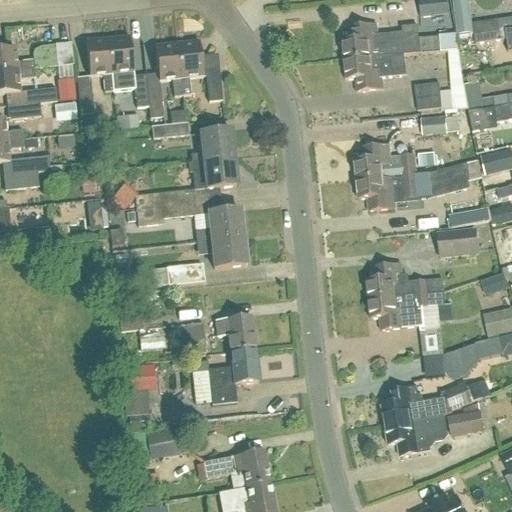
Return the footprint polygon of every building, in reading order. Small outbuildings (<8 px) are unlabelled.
[(446,0),(430,0),(418,1),(420,20),(448,16),(446,0)] [(457,18),(456,18),(459,39),(474,37),(471,22),(457,19),(457,18)] [(511,21),(474,28),(476,37),(477,37),(500,33),(511,31),(511,21)] [(344,65),(404,59),(404,58),(459,53),(457,42),(440,43),(440,40),(418,41),(417,27),(401,29),(402,34),(377,37),(377,29),(349,32),(351,44),(342,45),(344,65)] [(477,37),(476,37),(477,47),(507,42),(509,55),(511,54),(511,31),(500,33),(477,37)] [(133,80),(129,40),(107,43),(112,95),(135,93),(137,111),(148,110),(150,122),(162,120),(159,89),(147,91),(146,79),(133,80)] [(102,79),(103,96),(112,95),(107,43),(85,45),(89,80),(102,79)] [(177,47),(182,100),(191,99),(189,82),(205,81),(208,106),(221,104),(218,72),(201,74),(198,45),(177,47)] [(57,70),(73,68),(70,46),(55,48),(57,70)] [(173,101),(182,100),(177,47),(154,50),(158,86),(172,84),(173,101)] [(0,75),(34,72),(33,63),(16,65),(15,52),(0,53),(0,75)] [(404,59),(344,65),(346,84),(355,84),(356,96),(383,93),(382,82),(407,80),(404,59)] [(18,83),(34,81),(34,72),(0,75),(0,98),(20,96),(18,83)] [(80,118),(93,117),(90,84),(77,85),(80,118)] [(441,111),(441,106),(439,86),(415,89),(419,114),(441,111)] [(56,93),(24,95),(25,108),(39,106),(59,103),(56,93)] [(509,98),(492,101),(493,110),(495,110),(510,108),(509,98)] [(25,108),(7,110),(8,124),(41,121),(39,106),(25,108)] [(511,107),(510,108),(495,110),(497,125),(511,123),(511,107)] [(483,111),(470,113),(473,134),(487,132),(483,111)] [(423,138),(447,136),(445,120),(421,122),(423,138)] [(0,145),(23,143),(22,134),(5,136),(4,122),(0,122),(0,145)] [(152,142),(188,139),(187,126),(151,130),(152,142)] [(191,167),(234,162),(231,133),(200,137),(202,157),(190,158),(191,167)] [(7,153),(24,151),(23,143),(0,145),(0,167),(9,166),(7,153)] [(416,178),(436,175),(434,156),(418,158),(420,169),(415,170),(414,159),(399,160),(400,161),(390,162),(389,149),(362,151),(363,163),(354,164),(356,184),(416,178)] [(486,179),(511,172),(511,154),(511,152),(481,160),(486,179)] [(14,178),(37,176),(36,162),(12,164),(14,178)] [(206,194),(237,190),(234,162),(191,167),(192,174),(196,173),(198,195),(206,194)] [(478,164),(436,175),(416,178),(356,184),(358,204),(367,203),(368,215),(394,213),(394,204),(418,202),(418,200),(431,197),(431,195),(468,186),(482,182),(478,164)] [(39,190),(37,176),(14,178),(3,179),(5,194),(39,190)] [(194,193),(134,199),(136,212),(195,206),(194,193)] [(111,231),(109,203),(92,204),(94,232),(111,231)] [(162,222),(196,219),(195,206),(136,212),(137,230),(163,227),(162,222)] [(506,210),(492,213),(495,228),(509,225),(506,210)] [(487,212),(448,219),(450,232),(489,225),(487,212)] [(9,233),(7,222),(6,213),(0,213),(0,236),(9,235),(10,247),(42,244),(40,230),(9,233)] [(199,246),(242,242),(239,213),(208,216),(210,236),(199,238),(199,246)] [(441,261),(479,258),(476,232),(439,236),(441,261)] [(242,242),(199,246),(200,254),(212,252),(214,272),(245,269),(242,242)] [(368,303),(417,298),(416,285),(408,286),(408,279),(401,279),(400,267),(373,270),(375,282),(366,283),(368,303)] [(203,273),(167,277),(168,289),(204,286),(203,273)] [(501,277),(480,284),(485,299),(506,291),(501,277)] [(439,298),(443,296),(442,282),(425,284),(426,297),(428,297),(439,298)] [(428,297),(426,297),(427,309),(444,308),(443,296),(439,298),(428,297)] [(421,331),(419,310),(417,298),(368,303),(370,324),(379,323),(380,335),(421,331)] [(489,340),(511,334),(511,311),(484,318),(489,340)] [(230,356),(254,353),(251,321),(215,324),(217,342),(228,340),(230,356)] [(185,348),(210,347),(209,325),(184,327),(185,348)] [(511,337),(498,342),(502,358),(511,354),(511,337)] [(498,342),(475,347),(479,364),(502,358),(498,342)] [(475,347),(444,359),(446,378),(455,384),(466,378),(479,364),(475,347)] [(254,353),(230,356),(231,371),(208,373),(208,380),(196,382),(198,401),(210,399),(211,408),(235,406),(234,388),(257,386),(254,353)] [(452,414),(474,406),(466,387),(445,395),(452,414)] [(444,420),(445,420),(445,419),(452,416),(452,415),(445,400),(417,405),(415,392),(389,397),(391,409),(382,410),(385,430),(444,420)] [(452,441),(484,435),(481,415),(448,421),(452,441)] [(444,420),(385,430),(388,450),(397,448),(399,460),(420,457),(419,453),(431,451),(434,446),(445,444),(448,439),(445,420),(444,420)] [(149,463),(182,457),(177,432),(144,438),(149,463)] [(510,480),(511,478),(511,454),(501,460),(510,480)] [(206,483),(243,476),(246,492),(269,487),(263,455),(203,466),(206,483)] [(273,511),(269,487),(246,492),(218,496),(220,511),(273,511)] [(463,511),(457,499),(449,503),(447,500),(443,502),(444,503),(432,509),(431,507),(428,509),(429,511),(463,511)]
